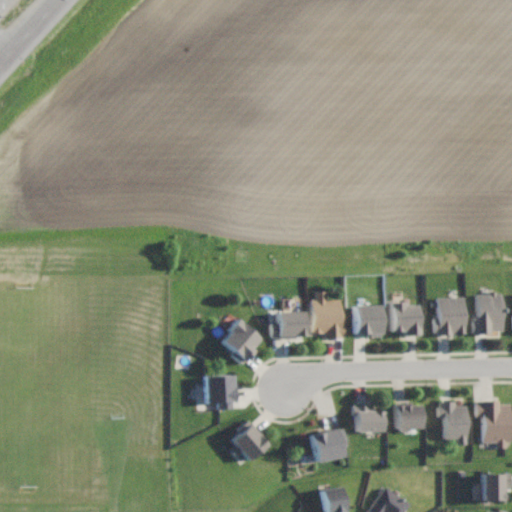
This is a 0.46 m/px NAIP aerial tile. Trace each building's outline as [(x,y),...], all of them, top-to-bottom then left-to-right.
[(500,329),(488,329),(488,333),(472,333),(472,316),(475,316),(475,293),(488,293),(488,291),(494,291),(494,292),(500,292),(500,329)] [(462,297),(463,334),(435,334),(435,332),(432,332),(432,320),(435,320),(434,297),(462,297)] [(338,337),(323,337),(323,330),(311,330),(311,298),(338,298),(339,321),(341,321),(341,335),(338,335),(338,337)] [(402,304),(415,304),(415,319),(418,319),(418,334),(401,334),(401,330),(387,330),(387,301),(402,301),(402,304)] [(378,305),(378,335),(365,335),(365,332),(351,332),(351,305),(378,305)] [(302,333),(294,333),(294,337),(271,337),(271,322),(275,322),(275,311),(302,310),(302,333)] [(233,316),(257,338),(248,348),(250,350),(240,362),(229,353),(230,351),(217,339),(225,330),(223,328),(233,316)] [(200,375),(232,373),(233,387),(229,387),(230,407),(215,408),(215,400),(202,401),(200,375)] [(411,404),(418,404),(418,426),(408,427),(408,430),(398,430),(398,428),(394,428),(393,401),(411,400),(411,404)] [(509,441),(504,441),(504,447),(494,447),(494,441),(481,441),(480,417),(474,417),(474,400),(495,400),(495,404),(508,404),(509,441)] [(452,402),(452,406),(464,406),(465,437),(464,438),(464,443),(455,444),(455,437),(441,438),(440,417),(436,417),(436,403),(452,402)] [(380,431),(354,431),(354,411),(352,411),(352,403),(370,403),(369,410),(380,410),(380,431)] [(244,460),(237,451),(233,455),(227,449),(231,445),(228,441),(239,431),(237,429),(246,421),(266,443),(244,460)] [(337,454),(312,459),(306,432),(332,427),(332,429),(339,428),(343,444),(336,446),(337,454)] [(508,487),(505,487),(505,491),(500,492),(501,499),(478,500),(478,473),(508,472),(508,487)] [(341,486),(344,511),(325,511),(322,489),(341,486)] [(362,511),(382,486),(406,504),(400,511),(362,511)]
